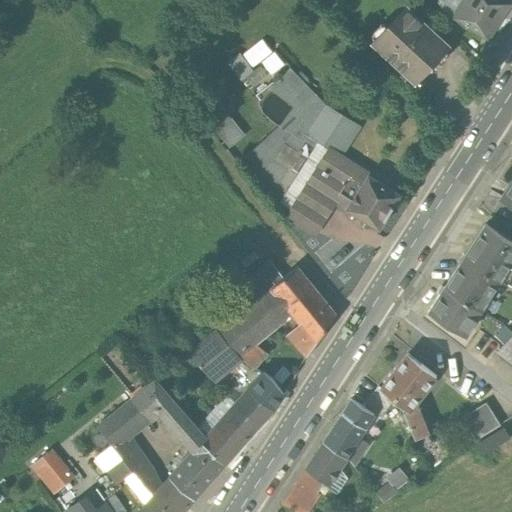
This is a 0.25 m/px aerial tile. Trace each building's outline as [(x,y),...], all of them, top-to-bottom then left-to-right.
[(503,0),(463,0),(453,16),(488,38),(510,4),(503,0)] [(448,46),(407,7),(373,43),(414,81),(448,46)] [(401,194),(335,152),(322,172),(317,174),(313,180),(314,187),(335,200),(379,228),(401,194)] [(314,187),(308,188),(290,216),(315,232),(335,200),(314,187)] [(511,241),(487,225),(446,287),(482,310),(511,266),(511,241)] [(272,287),(276,284),(272,280),(281,273),(271,261),(251,277),(252,279),(265,295),(272,287)] [(272,287),(288,307),(304,293),(305,295),(315,287),(298,266),(276,284),(272,287)] [(252,279),(233,292),(235,294),(197,322),(210,338),(220,330),(241,355),(255,365),(264,353),(255,342),(283,321),(281,319),(288,308),(288,307),(272,287),(265,295),(252,279)] [(308,357),(337,314),(315,287),(305,295),(304,293),(288,307),(288,308),(301,322),(289,334),(298,345),(308,357)] [(482,310),(446,287),(431,310),(467,333),(482,310)] [(511,336),(497,352),(511,363),(511,336)] [(300,369),(308,357),(298,345),(285,362),(300,369)] [(383,388),(401,403),(417,439),(429,434),(417,403),(438,376),(410,354),(383,388)] [(285,362),(272,378),(287,388),(300,369),(285,362)] [(283,394),(272,378),(263,372),(249,388),(274,408),(283,394)] [(160,410),(172,401),(155,382),(99,428),(124,458),(134,471),(142,481),(154,496),(162,487),(153,470),(129,435),(160,410)] [(226,463),(274,408),(249,388),(205,438),(226,463)] [(194,498),(226,463),(205,438),(172,401),(160,410),(194,450),(170,477),(194,498)] [(487,402),(464,416),(479,439),(502,424),(487,402)] [(324,441),(347,456),(367,426),(344,410),(324,441)] [(484,440),(490,450),(511,437),(511,431),(509,426),(484,440)] [(350,476),(341,465),(347,456),(324,441),(286,497),(307,511),(321,490),(319,488),(326,478),(331,481),(327,487),(338,493),(350,476)] [(134,471),(124,458),(108,470),(119,483),(130,474),(134,471)] [(45,472),(49,476),(52,474),(58,481),(70,471),(60,459),(45,472)] [(402,469),(374,491),(385,504),(413,483),(402,469)] [(52,474),(49,476),(58,488),(73,475),(70,471),(58,481),(52,474)] [(134,471),(130,474),(137,483),(138,484),(142,481),(134,471)] [(181,511),(194,498),(170,477),(162,487),(154,496),(147,503),(143,508),(148,511),(181,511)] [(147,503),(154,496),(142,481),(138,484),(137,483),(134,486),(147,503)] [(65,510),(66,511),(117,511),(98,486),(65,510)]
